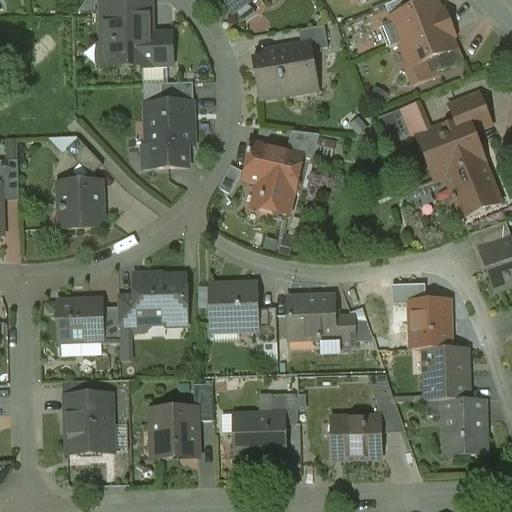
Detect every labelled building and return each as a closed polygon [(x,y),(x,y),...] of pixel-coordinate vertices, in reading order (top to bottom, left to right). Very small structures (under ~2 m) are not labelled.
[(222,0),(233,15),(234,14),(235,13),(233,11),(246,2),(248,0),(222,0)] [(438,0),(404,0),(400,2),(406,15),(436,3),(436,5),(440,4),(438,0)] [(255,15),(246,2),(233,11),(235,13),(234,14),(242,25),(255,15)] [(406,15),(391,21),(392,23),(401,46),(449,26),(444,14),(441,15),(436,5),(436,3),(406,15)] [(122,5),(103,6),(103,7),(103,24),(101,24),(102,48),(115,48),(116,62),(152,61),(151,47),(153,47),(152,23),(151,23),(150,5),(122,5)] [(392,23),(382,27),(380,32),(388,51),(401,46),(392,23)] [(449,26),(401,46),(410,68),(410,70),(425,64),(455,52),(454,51),(450,40),(454,39),(449,26)] [(325,29),(299,33),(302,47),(306,47),(307,54),(328,50),(325,29)] [(302,47),(264,54),(265,61),(255,62),(254,60),(253,60),(260,103),(314,94),(307,54),(306,47),(302,47)] [(455,52),(425,64),(431,78),(432,78),(464,65),(458,49),(454,51),(455,52)] [(425,64),(410,70),(410,68),(405,70),(411,88),(432,80),(432,78),(431,78),(425,64)] [(193,86),(161,87),(162,107),(145,107),(146,148),(160,148),(160,149),(188,148),(195,148),(193,86)] [(466,120),(425,136),(443,182),(446,181),(462,220),(501,205),(466,120)] [(320,138),(292,134),(287,155),(303,159),(303,160),(314,163),(320,138)] [(103,167),(79,141),(67,152),(91,179),(103,167)] [(287,155),(280,154),(281,152),(268,149),(268,151),(260,149),(260,148),(252,146),(249,156),(248,156),(247,159),(250,160),(245,184),(259,187),(254,210),(260,212),(260,213),(273,216),(273,215),(288,218),(293,195),(294,196),(295,194),(297,192),(299,185),(297,183),(303,160),(303,159),(287,155)] [(188,148),(160,149),(160,148),(146,148),(142,149),(142,172),(188,170),(188,148)] [(18,163),(0,163),(0,188),(0,189),(1,202),(19,202),(18,163)] [(101,185),(59,186),(60,232),(103,231),(101,185)] [(511,241),(506,225),(470,237),(477,257),(482,255),(481,254),(511,242),(511,241)] [(511,242),(481,254),(482,255),(495,294),(511,287),(511,242)] [(186,279),(150,280),(147,277),(135,278),(135,299),(136,319),(144,319),(166,318),(167,324),(184,324),(185,329),(187,329),(187,310),(186,310),(185,280),(186,280),(186,279)] [(425,288),(392,288),(393,307),(410,307),(410,305),(426,305),(425,288)] [(256,289),(211,290),(213,334),(256,332),(257,332),(257,316),(256,289)] [(135,299),(119,299),(119,310),(120,335),(144,335),(144,319),(136,319),(135,299)] [(332,299),(288,301),(289,342),(318,341),(319,343),(338,344),(338,350),(354,350),(353,321),(335,321),(334,305),(332,299)] [(102,303),(58,305),(59,345),(102,344),(103,344),(102,311),(102,303)] [(426,305),(410,305),(410,307),(412,353),(425,353),(450,352),(449,304),(426,305)] [(119,310),(102,311),(103,344),(102,344),(102,347),(120,347),(120,335),(119,310)] [(277,349),(276,316),(257,316),(257,332),(256,332),(256,349),(277,349)] [(359,320),(360,342),(373,341),(371,319),(359,320)] [(450,352),(425,353),(426,405),(468,403),(466,352),(450,352)] [(96,384),(62,385),(63,402),(66,402),(66,401),(96,400),(96,384)] [(213,388),(194,388),(195,411),(196,411),(197,425),(214,424),(213,388)] [(298,397),(272,398),(272,417),(284,417),(285,428),(299,427),(298,397)] [(96,400),(66,401),(66,402),(68,457),(114,455),(112,400),(96,400)] [(406,435),(394,401),(377,402),(378,420),(379,420),(380,436),(406,435)] [(468,403),(426,405),(427,419),(444,419),(445,459),(486,458),(484,403),(468,403)] [(195,411),(152,413),(152,431),(157,435),(158,462),(179,461),(179,459),(198,459),(197,425),(196,411),(195,411)] [(272,417),(234,419),(235,461),(286,459),(285,428),(284,417),(272,417)] [(378,420),(338,422),(338,441),(333,441),(334,462),(380,461),(380,436),(379,420),(378,420)]
